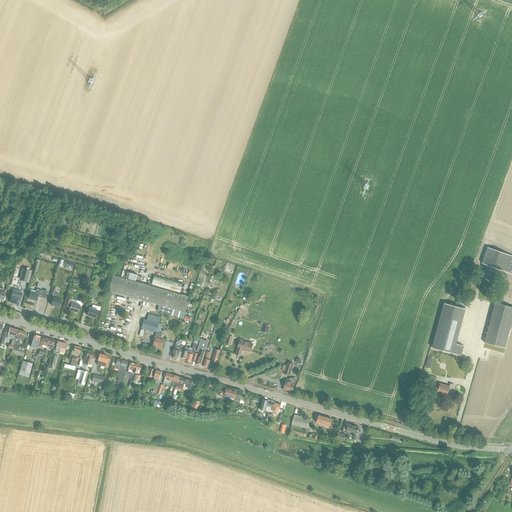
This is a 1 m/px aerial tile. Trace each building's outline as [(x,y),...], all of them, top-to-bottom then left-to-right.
[(482,263),(511,273),(511,255),(504,253),(488,247),(482,263)] [(26,281),(29,271),(23,269),(20,279),(26,281)] [(137,275),(128,272),(126,278),(136,281),(137,275)] [(113,275),(109,291),(133,298),(159,305),(186,313),(190,297),(113,275)] [(154,275),(152,285),(180,293),(183,283),(154,275)] [(13,290),(10,302),(11,302),(10,303),(13,304),(13,303),(16,304),(17,302),(19,302),(22,293),(17,292),(19,287),(15,286),(13,290)] [(51,306),(59,308),(61,300),(57,299),(58,294),(55,293),(56,288),(53,287),(50,295),(54,296),(51,306)] [(45,299),(47,292),(36,289),(35,294),(30,293),(29,299),(36,301),(37,297),(45,299)] [(80,305),(82,306),(83,302),(77,301),(76,304),(71,303),(72,301),(72,299),(66,298),(64,306),(70,307),(69,311),(78,313),(80,305)] [(438,328),(432,348),(461,356),(464,346),(456,344),(462,321),(466,309),(444,304),(441,315),(438,328)] [(485,343),(505,348),(511,323),(511,308),(495,304),(485,343)] [(92,307),(86,306),(84,313),(87,314),(87,316),(95,318),(98,310),(100,311),(101,307),(92,305),(92,307)] [(159,305),(157,311),(184,319),(186,313),(159,305)] [(142,328),(156,333),(159,324),(161,318),(149,314),(147,320),(144,319),(142,328)] [(159,324),(156,333),(155,338),(156,338),(153,345),(162,348),(164,341),(159,339),(161,334),(160,333),(163,325),(159,324)] [(10,328),(7,336),(12,338),(12,339),(13,339),(11,346),(13,346),(17,335),(18,330),(16,329),(10,328)] [(12,352),(15,353),(15,354),(23,357),(24,353),(26,348),(19,346),(19,345),(20,340),(23,341),(26,332),(19,330),(17,335),(13,346),(12,349),(13,349),(12,352)] [(40,342),(39,342),(41,337),(34,335),(31,347),(38,349),(40,342)] [(42,345),(47,346),(49,339),(43,337),(41,342),(40,347),(42,347),(42,345)] [(49,339),(47,346),(45,350),(48,351),(48,349),(49,349),(50,348),(52,348),(55,341),(49,339)] [(170,356),(172,357),(177,358),(180,351),(181,352),(183,345),(182,344),(183,340),(178,339),(174,349),(173,352),(171,351),(170,356)] [(236,355),(241,356),(242,350),(251,352),(253,344),(245,342),(245,341),(240,339),(236,355)] [(198,356),(196,364),(201,365),(204,355),(207,347),(208,343),(201,341),(200,346),(199,346),(197,352),(202,353),(201,357),(198,356)] [(55,351),(59,352),(61,348),(66,349),(67,344),(57,342),(56,346),(55,351)] [(195,353),(198,344),(194,343),(192,350),(189,349),(190,348),(186,347),(184,350),(182,358),(183,357),(186,358),(186,361),(191,362),(193,355),(194,355),(195,353)] [(80,353),(81,348),(74,346),(73,351),(72,351),(71,354),(79,357),(79,353),(80,353)] [(216,349),(214,353),(212,361),(217,362),(220,350),(216,349)] [(84,363),(88,364),(88,366),(91,367),(92,367),(92,365),(93,365),(94,359),(92,359),(94,352),(88,350),(84,363)] [(97,363),(97,365),(100,366),(108,368),(110,359),(107,358),(107,356),(100,354),(97,363)] [(70,365),(76,367),(77,361),(78,358),(72,357),(72,360),(70,360),(70,362),(71,362),(70,365)] [(114,366),(114,368),(119,370),(118,373),(120,374),(118,381),(117,384),(121,386),(121,385),(122,385),(123,380),(126,372),(125,372),(128,361),(121,360),(116,359),(114,366)] [(19,374),(28,377),(32,364),(23,361),(19,374)] [(126,372),(123,380),(127,381),(128,378),(131,378),(132,375),(132,372),(133,371),(135,364),(130,362),(128,369),(129,370),(128,372),(126,372)] [(284,374),(290,376),(294,364),(288,362),(287,366),(285,371),(284,374)] [(129,385),(127,390),(129,391),(131,386),(134,386),(135,382),(136,382),(137,380),(139,381),(140,376),(138,375),(136,375),(138,370),(140,370),(141,366),(135,364),(133,371),(132,372),(134,373),(134,374),(133,374),(133,375),(132,375),(131,378),(131,380),(129,385)] [(153,392),(154,392),(153,395),(156,396),(160,382),(159,382),(162,372),(157,370),(156,372),(154,371),(154,370),(151,368),(148,376),(154,378),(153,381),(156,382),(153,392)] [(77,383),(84,385),(88,373),(81,371),(79,378),(77,383)] [(172,381),(173,382),(174,376),(167,373),(163,384),(171,386),(172,381)] [(92,381),(100,383),(99,387),(103,388),(106,378),(93,375),(92,381)] [(176,387),(175,389),(172,398),(177,400),(178,396),(176,395),(177,390),(182,392),(185,384),(188,385),(188,386),(188,388),(188,389),(191,390),(193,389),(193,386),(193,385),(191,385),(193,381),(184,378),(180,377),(179,377),(178,383),(177,383),(176,387)] [(287,379),(284,389),(291,392),(293,387),(294,383),(296,383),(297,380),(296,378),(293,377),(292,378),(290,378),(289,380),(287,379)] [(437,392),(447,395),(448,392),(452,393),(454,385),(450,384),(449,387),(440,384),(437,392)] [(224,395),(224,396),(234,399),(234,400),(240,402),(242,394),(236,392),(226,389),(225,393),(224,393),(223,391),(221,390),(219,391),(218,394),(219,396),(222,397),(224,395)] [(272,412),(272,410),(274,403),(263,400),(260,409),(272,412)] [(272,412),(271,413),(271,416),(273,416),(275,411),(278,412),(280,404),(274,403),(272,410),(272,412)] [(317,423),(330,427),(332,419),(319,415),(317,423)] [(292,424),(307,428),(309,421),(294,416),(292,424)] [(347,431),(357,434),(359,427),(349,424),(348,427),(344,426),(343,432),(346,433),(347,431)] [(338,433),(336,439),(344,441),(346,435),(338,433)]
